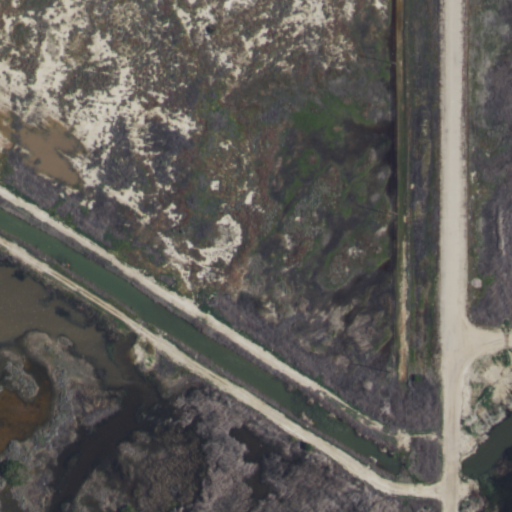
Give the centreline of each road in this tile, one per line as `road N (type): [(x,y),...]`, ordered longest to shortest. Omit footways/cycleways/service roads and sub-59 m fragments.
road 1 (residential): [(448,511),(450,0)]
road 2 (residential): [(400,0),(403,297)]
